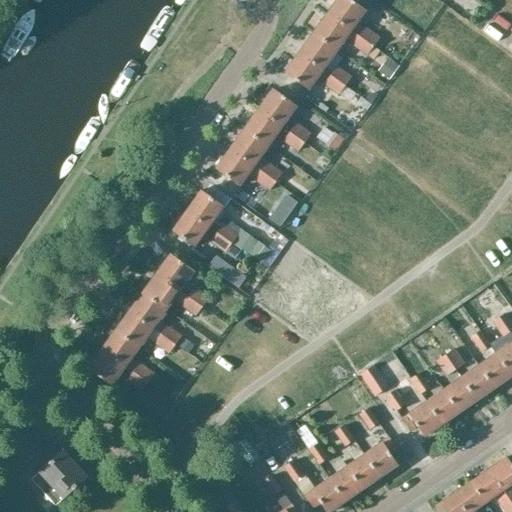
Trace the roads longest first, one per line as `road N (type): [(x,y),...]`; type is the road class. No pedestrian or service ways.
road 1 (residential): [(184,511),(39,362),(261,35),(266,0)]
road 2 (residential): [(382,511),(511,422)]
